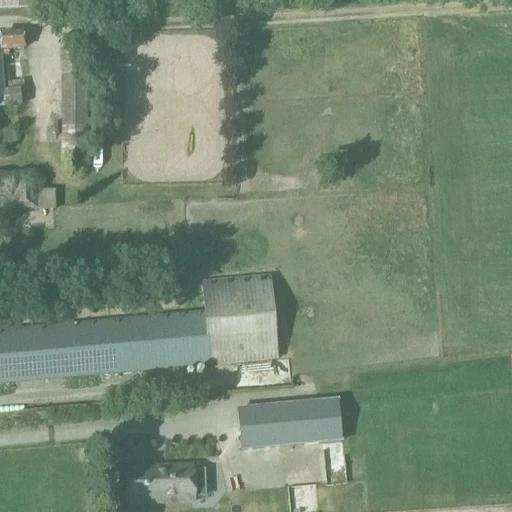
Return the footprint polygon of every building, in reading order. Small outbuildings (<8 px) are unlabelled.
[(0,0),(0,9),(59,8),(58,0),(0,0)] [(0,33),(0,51),(22,51),(22,33),(0,33)] [(60,38),(61,162),(87,161),(87,130),(99,129),(99,92),(87,92),(87,38),(60,38)] [(0,102),(3,102),(3,109),(22,108),(20,91),(3,92),(0,60),(0,102)] [(0,175),(0,225),(9,226),(8,175),(0,175)] [(11,177),(12,212),(55,211),(55,194),(37,194),(37,176),(11,177)] [(201,283),(204,315),(0,333),(0,384),(210,366),(277,361),(270,277),(201,283)] [(216,368),(216,381),(233,381),(233,368),(216,368)] [(242,452),(342,443),(338,401),(238,411),(242,452)] [(126,470),(128,506),(192,504),(191,467),(126,470)] [(342,472),(322,475),(324,486),(344,483),(342,472)]
